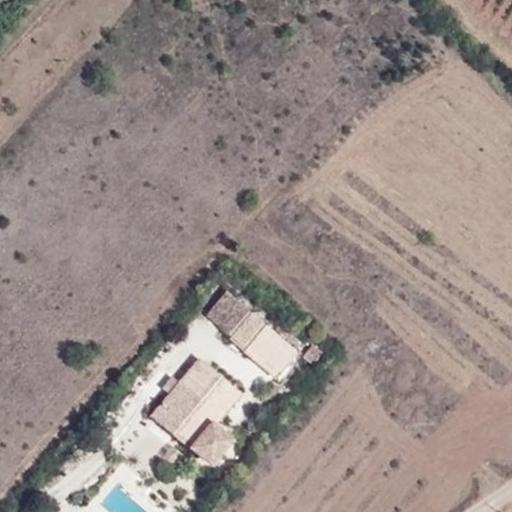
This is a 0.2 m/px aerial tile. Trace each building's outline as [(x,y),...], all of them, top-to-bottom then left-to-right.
[(225,273),(216,283),(233,296),(241,287),(225,273)] [(228,294),(207,317),(232,339),(252,316),(228,294)] [(201,361),(181,386),(172,397),(152,420),(194,453),(208,434),(241,395),(201,361)] [(172,397),(181,386),(171,377),(161,389),(172,397)] [(230,453),(208,434),(194,453),(215,471),(230,453)]
